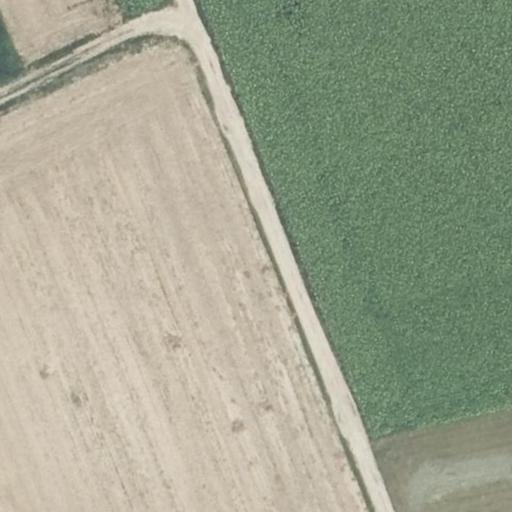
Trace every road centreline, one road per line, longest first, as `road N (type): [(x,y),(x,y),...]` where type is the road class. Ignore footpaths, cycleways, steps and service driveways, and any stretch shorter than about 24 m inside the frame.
road 1 (track): [(385,511),(176,0)]
road 2 (track): [(0,95),(180,9)]
